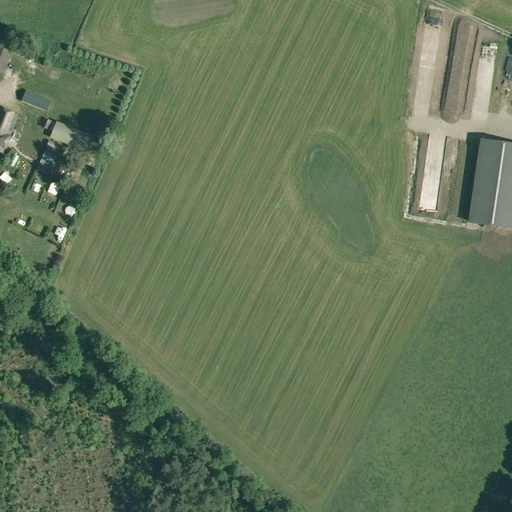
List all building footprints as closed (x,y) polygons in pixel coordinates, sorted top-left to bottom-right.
[(463,22),(454,59),(465,61),(474,24),(463,22)] [(0,76),(2,77),(3,74),(4,74),(13,51),(0,45),(0,76)] [(481,86),(490,86),(491,55),(482,54),(481,86)] [(47,111),(51,101),(26,90),(22,101),(47,111)] [(448,103),(456,103),(457,92),(449,92),(448,103)] [(0,126),(12,131),(18,115),(0,107),(0,126)] [(50,138),(84,152),(91,135),(57,121),(56,123),(44,118),(41,126),(53,131),(50,138)] [(0,145),(6,148),(12,131),(0,126),(0,145)] [(441,148),(448,147),(447,137),(430,138),(431,151),(441,150),(441,148)] [(511,229),(511,142),(481,138),(469,223),(511,229)] [(29,149),(36,152),(40,143),(32,140),(29,149)] [(37,171),(59,180),(65,167),(53,163),(56,155),(54,155),(55,152),(59,154),(62,145),(49,140),(37,171)] [(56,196),(53,204),(59,207),(63,199),(56,196)]
